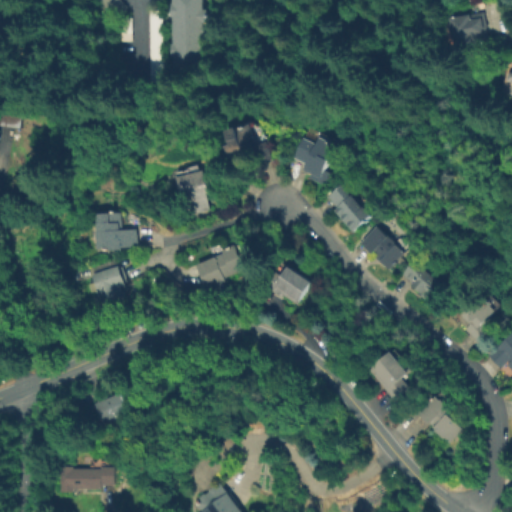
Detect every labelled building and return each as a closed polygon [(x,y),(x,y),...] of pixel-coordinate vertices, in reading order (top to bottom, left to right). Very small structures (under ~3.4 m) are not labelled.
[(203,69),(196,69),(196,73),(179,73),(178,70),(172,70),(172,56),(169,56),(169,42),(172,42),(171,16),(169,16),(169,3),(171,3),(170,0),(201,0),(201,8),(206,8),(207,47),(202,47),(203,69)] [(148,78),(147,10),(161,9),(162,77),(148,78)] [(0,12),(12,14),(11,22),(23,23),(22,41),(0,39),(0,12)] [(450,20),(483,14),(488,38),(454,44),(450,20)] [(0,105),(27,108),(24,129),(0,125),(0,105)] [(261,124),(272,157),(258,162),(254,152),(230,160),(225,144),(230,142),(225,129),(235,126),(236,130),(250,125),(251,128),(261,124)] [(305,136),(317,143),(321,137),(338,145),(322,177),(305,168),(308,162),(295,155),(305,136)] [(205,169),(206,173),(208,173),(210,182),(208,182),(210,192),(207,192),(211,208),(189,214),(184,195),(182,195),(177,176),(205,169)] [(344,182),(364,206),(364,205),(372,215),(354,231),(335,209),(338,207),(329,196),(344,182)] [(124,211),(124,228),(139,227),(140,246),(122,247),(123,249),(99,250),(98,230),(99,230),(99,221),(99,212),(124,211)] [(378,224),(406,251),(390,269),(377,256),(380,253),(375,249),(373,252),(362,242),(378,224)] [(240,243),(244,253),(250,251),(256,266),(229,276),(230,279),(210,287),(201,265),(209,262),(208,260),(228,252),(226,249),(240,243)] [(448,287),(435,303),(427,296),(426,299),(418,292),(421,289),(403,274),(415,260),(448,287)] [(302,300),(270,282),(282,261),(313,279),(302,300)] [(126,297),(103,304),(94,273),(122,265),(129,288),(124,290),(126,297)] [(492,331),(481,343),(465,328),(471,322),(462,314),(483,291),(494,301),(490,305),(495,309),(487,317),(489,319),(484,324),(492,331)] [(490,357),(511,338),(511,364),(511,363),(501,371),(490,357)] [(375,365),(394,350),(415,377),(395,392),(375,365)] [(133,410),(107,421),(99,402),(125,391),(133,410)] [(440,394),(445,399),(446,398),(452,405),(452,406),(456,409),(452,413),(467,427),(453,441),(449,437),(448,438),(439,429),(440,428),(432,420),(431,422),(424,415),(425,414),(423,412),(440,394)] [(79,467),(106,467),(106,466),(121,466),(120,483),(107,483),(107,487),(79,487),(79,491),(65,491),(66,465),(79,465),(79,467)] [(226,481),(248,511),(209,511),(199,498),(209,492),(210,492),(213,490),(214,488),(218,484),(221,485),(226,481)]
